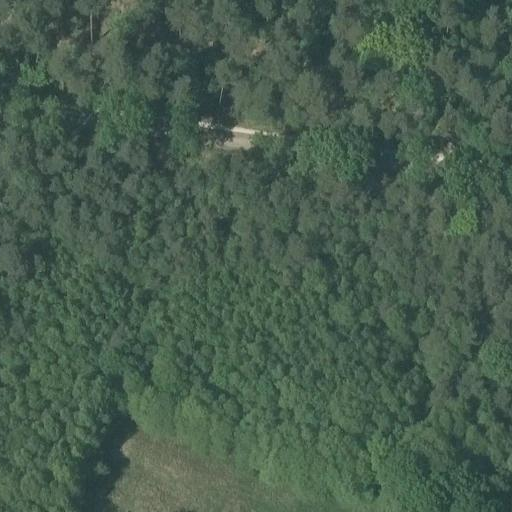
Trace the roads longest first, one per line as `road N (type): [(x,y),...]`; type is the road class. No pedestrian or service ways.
road 1 (track): [(0,110),(479,175)]
road 2 (track): [(479,175),(361,0)]
